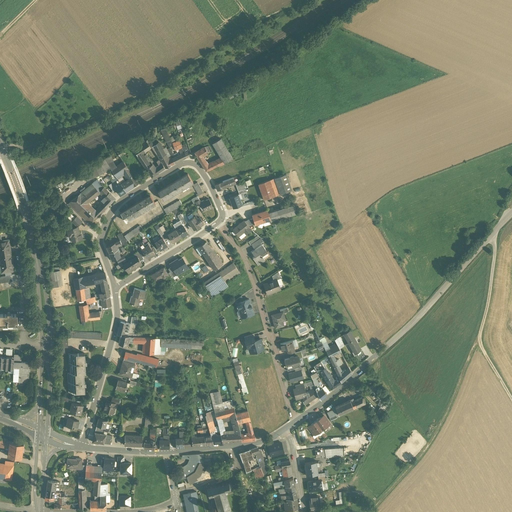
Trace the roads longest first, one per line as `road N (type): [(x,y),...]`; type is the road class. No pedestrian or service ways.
road 1 (track): [(0,147),(20,148),(95,119),(301,0)]
road 2 (track): [(370,511),(426,448),(477,341),(494,232)]
road 3 (residential): [(224,216),(191,163),(145,185),(114,209),(101,241),(114,288)]
road 4 (residential): [(295,422),(254,277),(217,222)]
road 5 (secondary): [(45,346),(26,211),(0,147)]
road 6 (unclassified): [(511,213),(383,351)]
road 7 (residential): [(114,288),(117,318),(83,447)]
road 8 (residential): [(286,429),(250,445),(166,452)]
road 9 (residential): [(20,344),(27,308),(14,235),(2,236)]
road 10 (residential): [(114,288),(217,222)]
